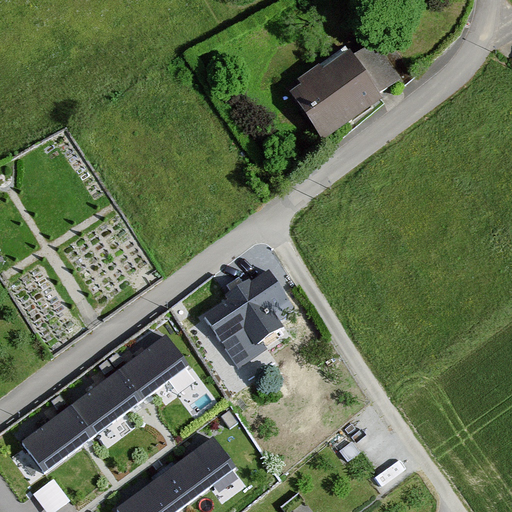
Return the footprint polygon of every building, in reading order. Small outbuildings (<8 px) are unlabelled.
[(335,63),(280,100),(312,147),(368,109),(366,105),(391,89),(366,52),(340,69),(335,63)] [(278,335),(267,317),(281,308),(262,278),(248,286),(245,282),(212,303),(216,308),(192,323),(212,354),(220,349),(230,366),(278,335)] [(167,339),(20,444),(44,476),(190,371),(167,339)] [(214,442),(117,511),(183,511),(237,473),(214,442)] [(36,489),(51,510),(72,496),(56,474),(36,489)]
